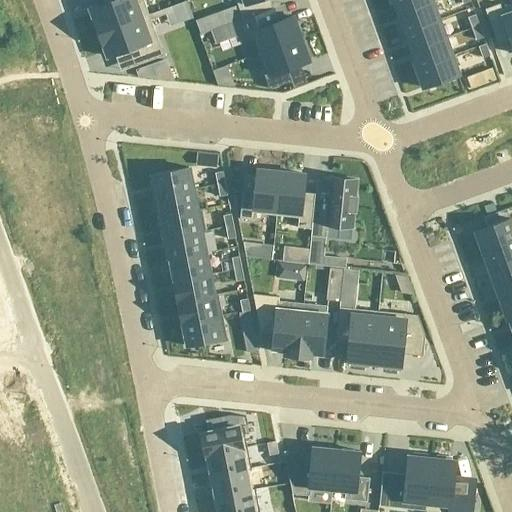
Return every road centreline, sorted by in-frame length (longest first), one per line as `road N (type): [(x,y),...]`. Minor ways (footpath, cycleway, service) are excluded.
road 1 (residential): [(142,383),(477,418)]
road 2 (residential): [(378,146),(80,115)]
road 3 (residential): [(80,115),(142,383)]
road 4 (residential): [(403,213),(477,418)]
road 5 (residential): [(35,355),(91,511)]
road 6 (residential): [(325,0),(378,146)]
road 7 (residential): [(511,98),(378,146)]
road 8 (residential): [(142,383),(167,511)]
road 9 (residential): [(39,0),(80,115)]
